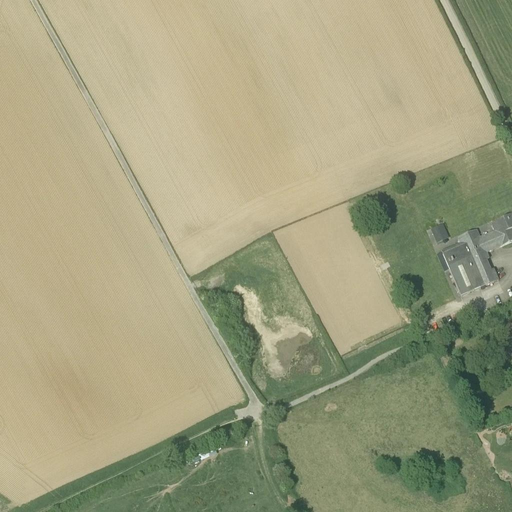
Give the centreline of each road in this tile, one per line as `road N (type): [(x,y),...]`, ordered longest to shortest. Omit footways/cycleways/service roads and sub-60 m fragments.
road 1 (track): [(48,511),(511,304)]
road 2 (track): [(28,0),(265,417)]
road 3 (unclassified): [(511,143),(443,0)]
